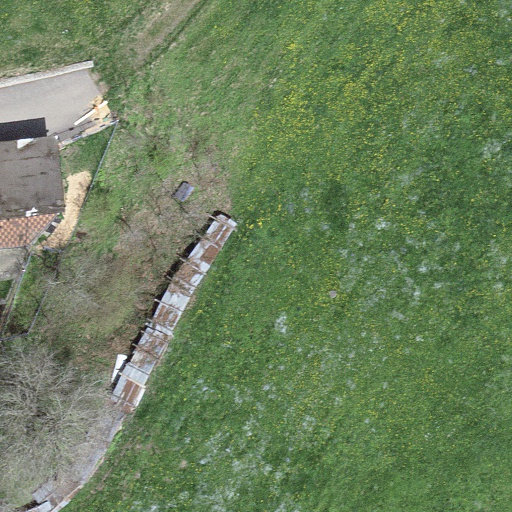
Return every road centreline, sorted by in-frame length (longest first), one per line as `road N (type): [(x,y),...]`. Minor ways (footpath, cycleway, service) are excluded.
road 1 (track): [(44,511),(157,384),(257,290)]
road 2 (track): [(41,97),(125,47),(173,0)]
